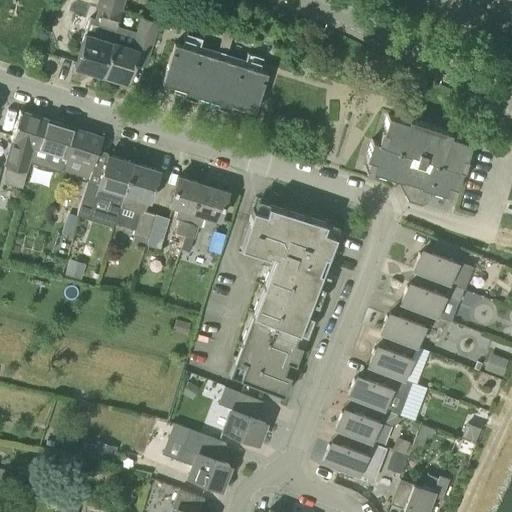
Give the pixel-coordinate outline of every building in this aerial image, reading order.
[(90,16),(84,33),(74,67),(101,75),(111,40),(116,25),(117,25),(124,0),(96,0),(94,8),(97,9),(94,17),(90,16)] [(152,45),(159,22),(140,16),(133,39),(152,45)] [(138,49),(111,40),(101,75),(127,83),(138,49)] [(267,72),(220,58),(174,43),(161,82),(174,86),(173,91),(182,94),(182,95),(183,95),(196,99),(196,100),(216,107),(216,106),(230,110),(230,109),(239,112),(241,107),(254,111),(267,72)] [(33,145),(42,118),(19,111),(3,162),(6,163),(4,169),(4,174),(5,178),(21,183),(28,161),(33,145)] [(456,186),(459,177),(462,168),(457,166),(460,155),(465,157),(470,140),(449,134),(450,131),(408,117),(407,120),(387,114),(382,130),(381,129),(377,141),(371,139),(365,158),(368,159),(365,170),(371,172),(372,170),(408,181),(404,194),(407,200),(420,204),(427,201),(431,188),(444,193),(447,184),(456,186)] [(97,151),(102,137),(42,118),(33,145),(28,161),(61,172),(66,156),(93,164),(97,151)] [(119,206),(123,193),(132,162),(107,154),(98,185),(87,182),(77,215),(88,219),(95,197),(109,201),(106,212),(116,215),(119,206)] [(159,170),(132,162),(123,193),(119,206),(140,212),(133,234),(148,238),(155,213),(145,210),(148,200),(150,201),(159,170)] [(178,176),(172,195),(169,204),(178,206),(174,218),(179,219),(175,232),(184,235),(200,183),(178,176)] [(184,235),(193,238),(200,213),(218,219),(226,191),(200,183),(184,235)] [(268,256),(269,254),(274,255),(228,374),(282,395),(329,274),(317,270),(323,255),(327,256),(335,235),(323,230),(326,222),(267,203),(265,211),(253,208),(239,246),(268,256)] [(155,213),(148,238),(146,244),(159,248),(168,217),(155,213)] [(412,269),(423,273),(463,288),(471,266),(456,261),(461,248),(436,239),(431,251),(430,252),(431,252),(429,256),(419,252),(412,269)] [(463,288),(423,273),(419,284),(418,284),(417,285),(418,285),(417,289),(406,285),(400,301),(403,303),(428,312),(435,315),(443,295),(458,301),(463,288)] [(380,332),(390,336),(415,345),(428,312),(403,303),(399,314),(398,314),(397,315),(398,315),(397,319),(386,315),(380,332)] [(415,345),(390,336),(386,347),(385,347),(385,348),(386,348),(384,352),(373,348),(367,364),(370,366),(395,375),(402,378),(412,352),(425,357),(428,350),(415,345)] [(490,352),(486,367),(503,372),(507,357),(490,352)] [(347,394),(358,399),(382,408),(399,414),(411,382),(395,376),(395,375),(370,366),(366,377),(365,377),(365,378),(366,378),(364,382),(353,378),(347,394)] [(237,391),(222,430),(256,443),(264,421),(255,418),(262,400),(237,391)] [(370,441),(382,408),(358,399),(353,410),(353,409),(352,411),(353,411),(351,415),(341,411),(334,427),(345,431),(370,441)] [(467,423),(462,437),(474,441),(479,428),(467,423)] [(187,477),(207,484),(219,489),(228,464),(218,460),(225,442),(188,427),(176,459),(192,465),(187,477)] [(370,441),(345,431),(341,443),(340,442),(340,444),(339,448),(328,444),(322,460),(338,467),(337,471),(352,477),(353,472),(370,478),(382,446),(370,441)] [(396,436),(391,449),(404,454),(409,441),(396,436)] [(421,486),(412,483),(399,478),(390,503),(402,507),(402,508),(403,509),(403,508),(407,509),(406,511),(425,511),(432,496),(440,499),(448,478),(438,474),(437,477),(426,473),(421,486)] [(198,511),(204,498),(179,488),(171,507),(175,508),(173,511),(198,511)] [(62,501),(60,511),(81,511),(83,505),(62,501)]
